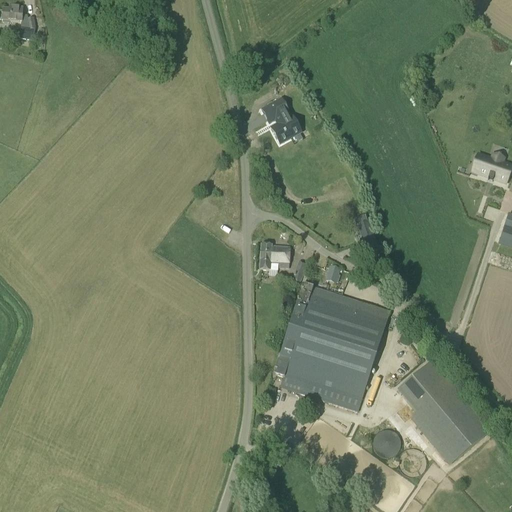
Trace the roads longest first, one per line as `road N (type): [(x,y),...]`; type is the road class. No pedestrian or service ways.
road 1 (unclassified): [(221,511),(249,397),(246,217)]
road 2 (unclassified): [(449,348),(396,291),(281,220),(246,217)]
road 3 (unclassified): [(246,217),(236,116),(203,0)]
